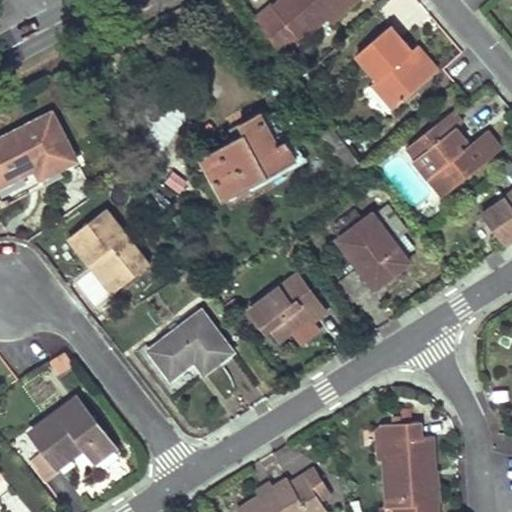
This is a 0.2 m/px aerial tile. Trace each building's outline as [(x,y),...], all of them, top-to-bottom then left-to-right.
[(281,56),(298,39),(324,17),(345,0),(278,0),(271,6),(270,5),(253,19),(281,56)] [(345,0),(324,17),(330,24),(357,0),(345,0)] [(422,67),(414,58),(411,61),(407,56),(412,52),(411,51),(390,25),(356,54),(378,80),(372,84),(392,108),(430,76),(422,67)] [(414,58),(430,76),(436,71),(416,47),(411,51),(412,52),(407,56),(411,61),(414,58)] [(412,160),(440,196),(457,183),(454,178),(464,170),(468,175),(496,153),(482,135),(467,146),(461,151),(457,146),(464,141),(454,128),(461,123),(451,111),(419,136),(428,147),(412,160)] [(276,144),(267,128),(258,113),(238,124),(243,133),(200,157),(225,200),(295,162),(283,140),(276,144)] [(38,178),(56,169),(74,160),(52,116),(0,142),(0,187),(34,170),(38,178)] [(327,155),(346,180),(362,169),(343,143),(332,128),(316,139),(327,155)] [(501,149),(487,131),(482,135),(496,153),(501,149)] [(461,151),(467,146),(464,141),(457,146),(461,151)] [(491,191),(511,175),(511,165),(486,185),(491,191)] [(454,178),(457,183),(468,175),(464,170),(454,178)] [(511,175),(491,191),(499,201),(504,197),(511,207),(511,175)] [(111,294),(129,279),(148,264),(104,209),(67,239),(111,294)] [(372,288),(389,276),(406,263),(370,214),(336,240),(372,288)] [(310,323),(317,318),(325,312),(307,290),(303,293),(290,276),(247,309),(264,331),(267,328),(277,341),(306,319),(310,323)] [(202,374),(217,362),(231,351),(201,312),(149,351),(170,379),(193,362),(202,374)] [(113,444),(77,397),(34,429),(46,445),(60,463),(84,444),(95,458),(113,444)] [(437,502),(436,486),(435,470),(432,470),(430,436),(419,436),(418,422),(411,423),(410,411),(400,411),(401,423),(380,424),(375,429),(376,457),(382,457),(385,507),(394,507),(393,511),(435,511),(435,502),(437,502)] [(63,467),(60,463),(46,445),(32,455),(49,477),(63,467)] [(325,511),(320,503),(331,495),(314,469),(303,477),(291,484),(287,479),(236,511),(325,511)]
